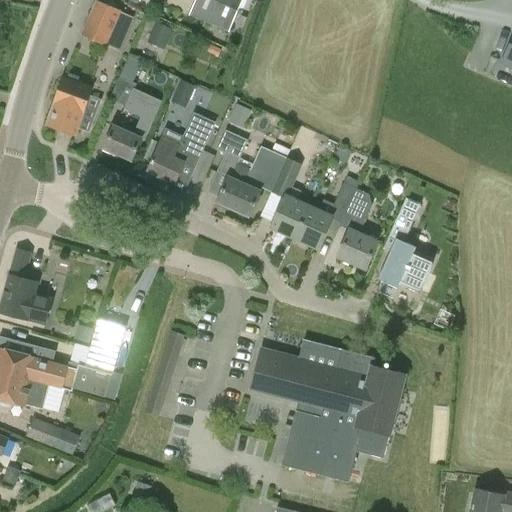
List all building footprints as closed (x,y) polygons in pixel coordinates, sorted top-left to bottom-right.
[(106,46),(107,44),(120,50),(134,17),(121,11),(96,0),(80,35),(106,46)] [(229,32),(242,0),(195,0),(189,15),(229,32)] [(172,30),(157,23),(152,35),(167,41),(172,30)] [(511,34),(499,64),(511,69),(511,34)] [(131,160),(141,139),(144,140),(162,100),(135,88),(137,83),(133,82),(142,62),(129,56),(110,98),(125,106),(124,109),(141,116),(133,135),(113,126),(102,150),(118,157),(119,154),(131,160)] [(75,135),(92,88),(77,82),(79,78),(68,74),(67,78),(63,77),(46,125),(75,135)] [(171,103),(186,109),(195,87),(180,80),(171,103)] [(242,130),(245,123),(251,111),(237,105),(231,116),(228,123),(242,130)] [(174,183),(183,164),(195,169),(214,124),(194,116),(185,136),(166,128),(162,138),(147,171),(174,183)] [(216,173),(227,177),(216,202),(249,217),(260,191),(262,187),(266,189),(277,153),(286,157),(290,149),(275,142),(272,150),(261,145),(253,163),(240,157),(248,139),(226,130),(217,150),(225,154),(216,173)] [(295,239),(309,206),(297,201),(302,191),(292,186),(306,156),(298,152),(302,145),(294,141),(291,149),(290,149),(286,157),(277,153),(266,189),(271,191),(264,207),(278,213),(271,228),(295,239)] [(347,176),(344,182),(357,188),(359,182),(347,176)] [(309,206),(295,239),(317,249),(331,218),(341,222),(341,223),(357,188),(344,182),(334,204),(324,199),(319,211),(309,206)] [(377,241),(359,233),(372,205),(369,194),(357,188),(341,223),(341,222),(339,226),(349,230),(337,257),(365,269),(377,241)] [(404,242),(410,228),(423,200),(410,194),(408,198),(406,197),(401,209),(383,248),(393,253),(383,277),(379,285),(381,289),(390,293),(395,291),(398,284),(417,292),(418,289),(420,290),(422,287),(425,282),(428,277),(430,271),(432,266),(432,262),(431,261),(432,258),(414,250),(415,247),(404,242)] [(8,275),(0,306),(0,312),(46,325),(54,298),(35,293),(38,283),(24,279),(32,252),(16,248),(9,275),(8,275)] [(90,348),(118,355),(126,326),(98,318),(90,348)] [(93,328),(78,324),(74,340),(89,344),(93,328)] [(158,417),(185,335),(171,331),(145,413),(158,417)] [(122,377),(112,375),(118,355),(90,348),(85,367),(69,362),(68,367),(52,363),(55,352),(0,337),(0,338),(0,370),(50,385),(63,388),(72,391),(73,388),(115,400),(122,377)] [(331,409),(342,369),(336,368),(261,348),(251,389),(331,409)] [(342,369),(331,409),(328,419),(295,411),(281,465),(348,482),(362,428),(389,435),(405,375),(373,367),(375,358),(341,349),(336,368),(342,369)] [(0,398),(12,402),(25,405),(25,404),(43,409),(50,385),(0,370),(0,398)] [(80,435),(33,417),(25,436),(73,454),(80,435)] [(0,454),(1,455),(8,438),(0,434),(0,454)] [(16,486),(20,474),(8,469),(3,481),(16,486)] [(137,482),(132,496),(147,501),(152,487),(137,482)] [(511,511),(511,492),(503,491),(502,495),(476,489),(471,511),(511,511)] [(90,511),(102,511),(115,505),(109,494),(87,506),(90,511)]
